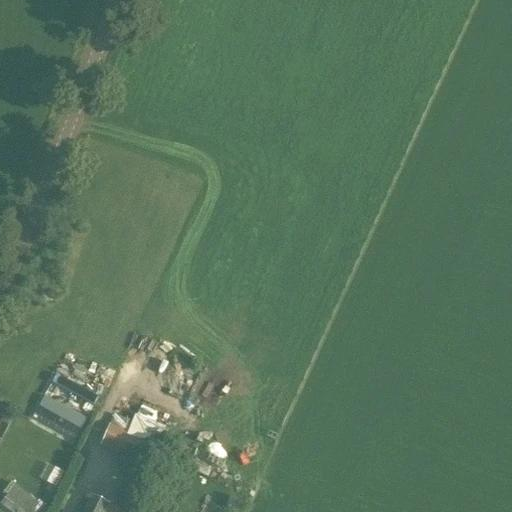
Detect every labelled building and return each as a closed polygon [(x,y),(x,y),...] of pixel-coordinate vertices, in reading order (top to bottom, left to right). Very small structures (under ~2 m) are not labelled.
[(86,420),(44,397),(38,408),(80,431),(86,420)] [(148,469),(160,436),(146,430),(143,439),(108,425),(98,448),(148,469)] [(54,488),(62,473),(53,469),(45,483),(54,488)] [(7,494),(0,503),(0,505),(9,511),(42,511),(45,509),(32,500),(37,493),(18,479),(14,485),(10,482),(4,491),(7,494)] [(103,511),(107,506),(91,498),(83,511),(103,511)]
